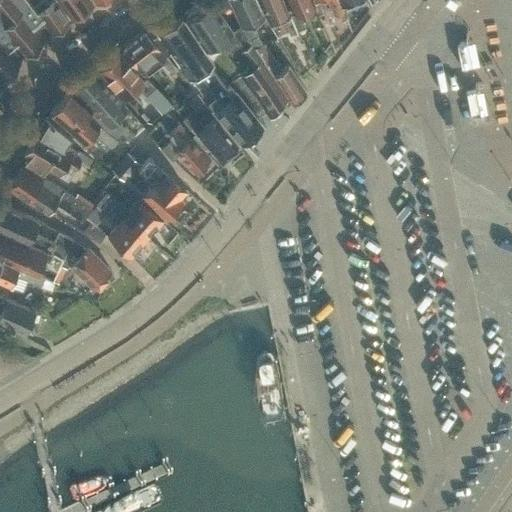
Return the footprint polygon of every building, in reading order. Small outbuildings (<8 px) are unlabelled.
[(0,0),(0,42),(7,49),(9,47),(10,48),(16,42),(27,54),(47,36),(37,25),(35,23),(33,26),(20,11),(23,9),(14,0),(0,0)] [(51,33),(71,19),(57,0),(52,0),(49,3),(46,0),(43,0),(34,7),(28,0),(14,0),(23,9),(20,11),(33,26),(35,23),(37,25),(42,20),(51,33)] [(57,0),(71,19),(93,3),(90,0),(57,0)] [(248,39),(242,24),(232,31),(211,0),(185,18),(205,49),(220,39),(228,50),(237,44),(241,50),(251,44),(249,39),(248,39)] [(270,22),(260,0),(230,0),(242,24),(248,39),(249,39),(251,44),(254,47),(262,43),(251,22),(262,17),(265,24),(270,22)] [(290,13),(289,14),(283,0),(260,0),(270,22),(270,21),(277,32),(287,28),(289,33),(290,32),(297,30),(290,13)] [(290,13),(297,30),(305,26),(298,11),(315,4),(313,0),(287,0),(291,8),(288,9),(289,14),(290,13)] [(343,10),(341,5),(339,0),(327,0),(333,14),(343,10)] [(323,13),(319,2),(315,4),(320,15),(323,13)] [(157,34),(150,37),(165,54),(177,67),(188,79),(200,72),(216,95),(207,103),(241,141),(262,122),(257,117),(229,84),(227,85),(212,64),(214,63),(182,17),(155,30),(157,34)] [(297,30),(290,32),(297,43),(303,40),(297,30)] [(146,33),(123,50),(142,72),(159,60),(169,73),(177,67),(165,54),(146,33)] [(464,65),(480,61),(477,51),(474,52),(470,41),(458,45),(464,65)] [(0,74),(4,79),(22,58),(10,48),(9,47),(7,49),(0,42),(0,74)] [(262,58),(263,59),(274,76),(275,75),(292,100),(306,89),(288,64),(281,69),(271,55),(262,43),(254,47),(262,58)] [(241,75),(229,84),(257,117),(267,110),(269,113),(286,95),(261,61),(263,59),(262,58),(254,47),(251,44),(241,50),(252,65),(240,74),(241,75)] [(162,112),(171,103),(146,76),(143,79),(118,51),(99,68),(125,97),(137,86),(162,112)] [(104,128),(117,138),(122,133),(129,139),(134,134),(115,118),(127,107),(93,70),(74,87),(94,109),(90,113),(105,128),(104,128)] [(118,139),(117,138),(104,128),(100,125),(86,115),(92,107),(70,88),(49,113),(74,135),(73,136),(83,145),(93,133),(111,147),(118,139)] [(204,102),(196,91),(187,98),(195,109),(204,102)] [(204,125),(191,111),(182,119),(190,128),(192,126),(220,159),(237,143),(214,116),(204,125)] [(160,148),(172,159),(178,153),(194,171),(210,157),(178,121),(178,122),(167,112),(157,121),(172,137),(160,148)] [(62,148),(62,147),(70,136),(46,116),(36,132),(62,148)] [(152,151),(160,141),(148,131),(140,140),(152,151)] [(65,149),(62,147),(62,148),(36,132),(24,152),(29,156),(25,163),(43,174),(47,167),(59,174),(64,165),(73,171),(81,159),(89,165),(93,159),(78,148),(74,154),(65,149)] [(140,162),(127,151),(112,168),(126,180),(140,162)] [(179,196),(186,189),(148,155),(138,167),(152,180),(140,194),(167,217),(182,199),(179,196)] [(23,165),(8,187),(30,201),(30,200),(49,213),(55,202),(82,220),(91,207),(64,189),(59,196),(40,184),(44,179),(43,179),(23,165)] [(45,176),(43,179),(44,179),(40,184),(59,196),(64,189),(45,176)] [(124,217),(147,237),(154,229),(156,229),(161,223),(161,220),(163,218),(139,198),(129,211),(104,189),(99,195),(124,217)] [(140,244),(147,237),(124,217),(99,195),(95,202),(118,223),(108,235),(131,255),(132,253),(135,253),(140,247),(140,244)] [(2,203),(0,207),(0,228),(13,235),(13,234),(44,248),(63,257),(72,238),(58,231),(54,240),(32,230),(37,219),(2,203)] [(96,204),(86,216),(96,224),(105,212),(96,204)] [(100,228),(90,220),(83,232),(100,242),(105,232),(100,228)] [(0,229),(0,258),(1,259),(2,256),(36,272),(37,271),(50,261),(43,258),(47,250),(0,229)] [(77,243),(72,238),(63,257),(52,280),(67,287),(75,269),(94,287),(105,276),(109,280),(114,275),(110,271),(111,270),(87,246),(86,248),(78,241),(77,243)] [(0,258),(0,280),(10,285),(15,274),(41,285),(45,276),(3,258),(2,259),(0,258)] [(0,293),(0,310),(1,311),(0,312),(0,320),(24,331),(34,309),(0,293)]
